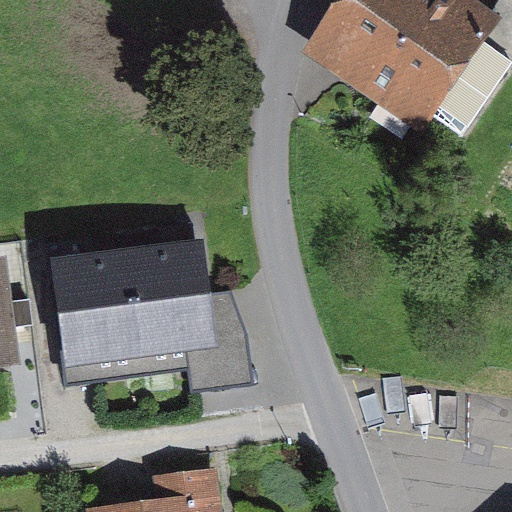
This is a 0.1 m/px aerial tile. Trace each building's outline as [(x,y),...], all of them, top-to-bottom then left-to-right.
[(420,111),(480,24),(444,0),(350,0),(320,43),(420,111)] [(139,346),(209,338),(199,244),(129,251),(139,346)] [(69,354),(139,346),(129,251),(59,259),(69,354)] [(0,261),(0,356),(13,355),(0,261)] [(163,503),(96,511),(215,511),(211,472),(160,478),(163,503)]
